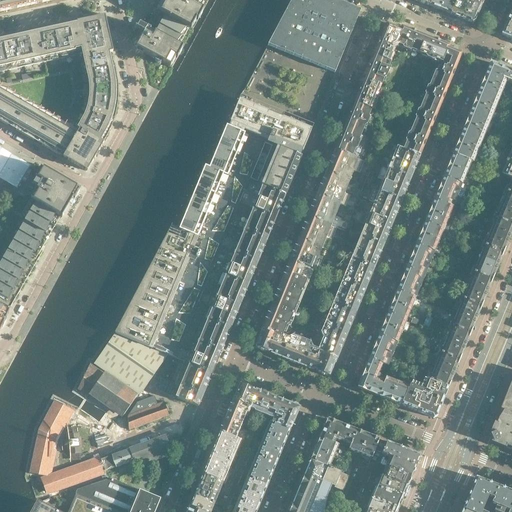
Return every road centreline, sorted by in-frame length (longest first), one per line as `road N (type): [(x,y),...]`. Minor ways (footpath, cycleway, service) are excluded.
road 1 (residential): [(230,358),(375,2)]
road 2 (residential): [(483,46),(338,400)]
road 3 (unclassified): [(5,343),(91,188)]
road 4 (tertiary): [(511,283),(444,444)]
road 5 (residential): [(167,511),(230,358)]
road 6 (residential): [(318,392),(270,511)]
road 7 (tertiary): [(466,452),(511,336)]
